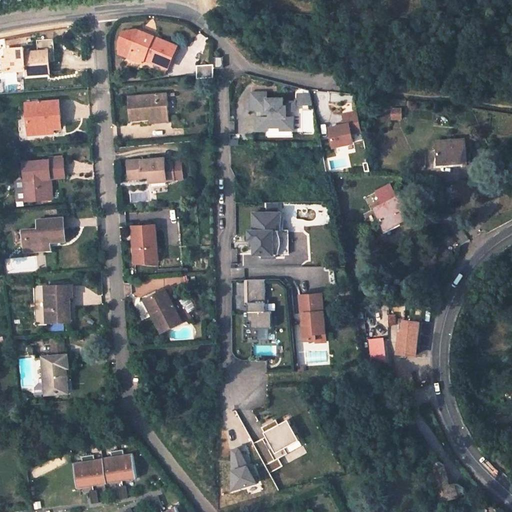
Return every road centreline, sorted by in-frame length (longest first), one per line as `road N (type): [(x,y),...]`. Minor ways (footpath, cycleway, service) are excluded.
road 1 (residential): [(96,12),(128,394),(147,438),(207,511)]
road 2 (residential): [(244,388),(226,354),(223,85),(236,56)]
road 3 (secondary): [(511,233),(453,295),(439,353),(460,440),(511,494)]
road 4 (track): [(511,105),(318,85)]
road 5 (unclassified): [(236,56),(180,8),(96,12)]
